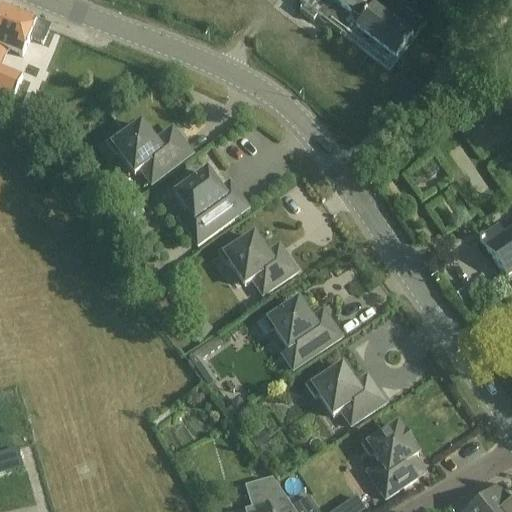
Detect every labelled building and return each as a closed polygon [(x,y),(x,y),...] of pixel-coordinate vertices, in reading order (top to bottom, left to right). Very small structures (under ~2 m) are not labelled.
[(305,0),(301,6),(390,74),(427,26),(408,7),(398,0),(384,0),(383,2),(380,0),(305,0)] [(44,47),(50,31),(0,11),(0,51),(1,50),(24,60),(31,42),(44,47)] [(94,69),(69,69),(68,100),(92,101),(94,69)] [(156,145),(143,128),(114,150),(136,178),(142,174),(152,188),(193,158),(181,142),(175,146),(168,136),(156,145)] [(209,176),(176,200),(196,227),(192,230),(203,246),(198,249),(198,250),(250,213),(239,197),(230,203),(223,193),(221,194),(209,176)] [(511,234),(506,238),(500,230),(480,243),(508,282),(511,279),(511,234)] [(256,240),(226,260),(246,290),(254,284),(264,299),(298,276),(287,260),(281,264),(274,253),(268,258),(256,240)] [(300,305),(278,319),(276,334),(289,354),(283,359),(294,374),(342,341),(331,325),(325,329),(318,319),(312,323),(300,305)] [(218,342),(190,362),(210,390),(217,385),(203,366),(203,362),(223,348),(218,342)] [(344,371),(314,391),(334,421),(342,415),(352,430),(387,407),(375,390),(369,394),(362,384),(356,389),(344,371)] [(399,430),(379,443),(374,459),(380,468),(368,476),(386,503),(418,482),(408,467),(419,460),(413,450),(413,447),(409,440),(406,439),(399,430)] [(17,452),(0,457),(0,480),(24,474),(17,452)] [(253,511),(251,511),(294,511),(272,480),(246,488),(253,511)] [(511,511),(511,499),(502,487),(471,511),(511,511)] [(299,507),(302,511),(317,511),(309,500),(299,507)] [(365,511),(358,501),(341,511),(365,511)]
